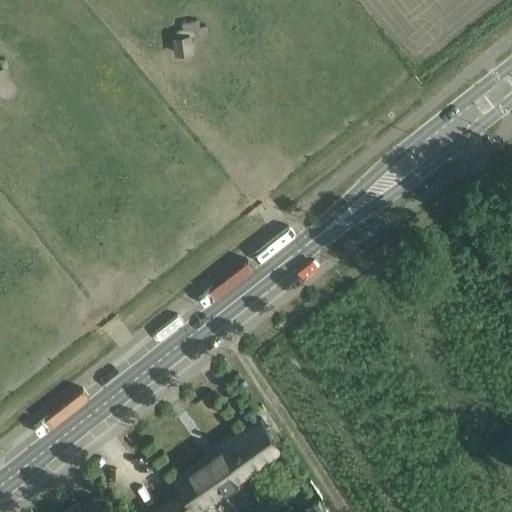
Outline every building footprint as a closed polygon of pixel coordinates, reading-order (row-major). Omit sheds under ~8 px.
[(175,31),(175,36),(176,38),(193,36),(207,34),(207,29),(206,27),(204,26),(199,26),(198,24),(197,23),(196,21),(194,21),(182,23),(181,23),(181,29),(176,30),(175,31)] [(176,38),(175,36),(173,37),(175,54),(194,52),(193,36),(176,38)] [(0,67),(0,84),(8,83),(5,67),(0,67)] [(183,489),(150,511),(198,511),(284,449),(262,418),(177,479),(183,489)] [(106,511),(95,496),(80,506),(84,511),(106,511)] [(84,511),(80,506),(78,502),(63,511),(84,511)]
